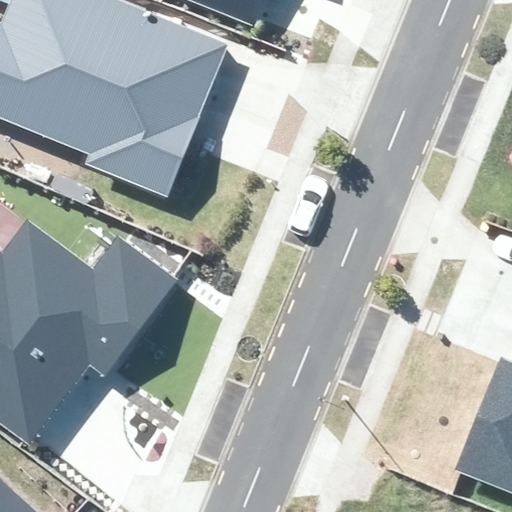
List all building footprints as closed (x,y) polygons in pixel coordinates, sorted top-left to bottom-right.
[(168,197),(229,44),(119,0),(11,0),(2,24),(0,23),(0,118),(89,154),(85,164),(168,197)] [(191,0),(253,24),(262,0),(191,0)] [(103,373),(175,278),(118,235),(93,267),(26,217),(1,250),(0,249),(0,420),(28,441),(88,362),(103,373)] [(511,362),(500,358),(455,470),(511,492),(511,362)] [(0,511),(36,511),(0,478),(0,511)]
